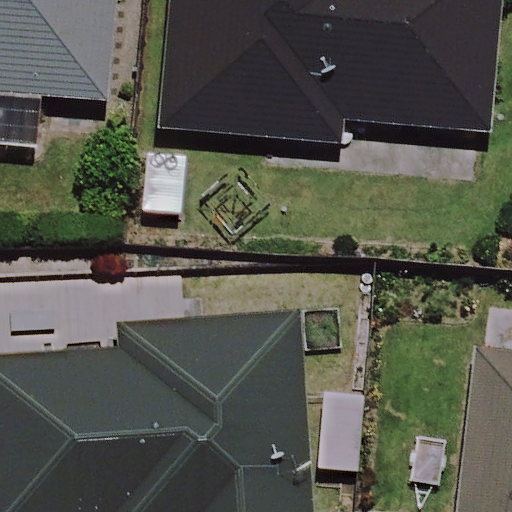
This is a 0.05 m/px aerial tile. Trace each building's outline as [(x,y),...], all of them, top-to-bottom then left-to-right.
[(0,0),(0,100),(119,110),(128,0),(0,0)] [(176,0),(165,139),(334,153),(335,135),(488,148),(500,0),(176,0)] [(195,155),(140,152),(137,226),(192,228),(195,155)] [(365,403),(313,405),(311,333),(138,339),(139,369),(0,373),(0,511),(316,511),(316,495),(368,493),(365,403)] [(511,511),(511,367),(482,364),(466,511),(511,511)]
